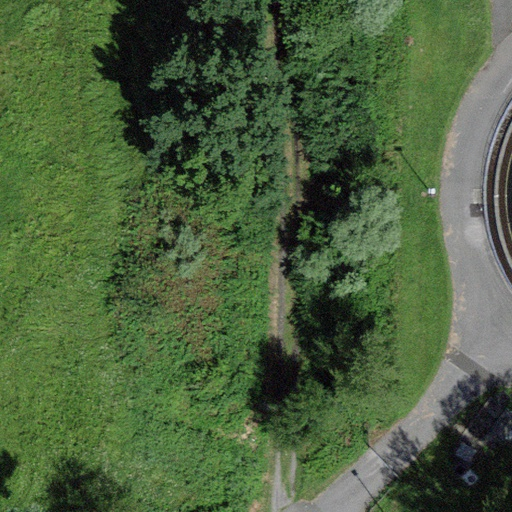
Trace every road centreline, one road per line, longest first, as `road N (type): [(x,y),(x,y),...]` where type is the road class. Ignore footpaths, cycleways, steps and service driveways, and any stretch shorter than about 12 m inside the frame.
road 1 (unknown): [(511,334),(475,268),(475,183),(511,94)]
road 2 (unknown): [(372,511),(511,344)]
